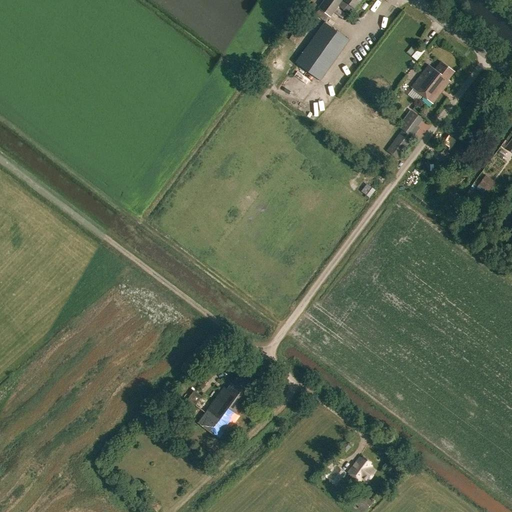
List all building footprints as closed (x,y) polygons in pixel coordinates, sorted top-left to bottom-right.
[(329,16),(337,5),(342,8),(346,3),(354,8),(359,0),(324,0),(318,9),(329,16)] [(294,62),(319,80),(348,40),(324,22),(294,62)] [(418,52),(410,62),(416,67),(424,56),(418,52)] [(335,79),(338,88),(350,84),(347,77),(358,73),(356,67),(361,66),(358,57),(347,61),(350,68),(338,72),(340,77),(335,79)] [(428,65),(411,87),(432,103),(449,81),(447,79),(453,71),(440,61),(434,69),(428,65)] [(365,90),(376,103),(385,95),(374,82),(365,90)] [(336,89),(330,91),(333,98),(338,96),(336,89)] [(415,111),(421,107),(413,94),(407,97),(415,111)] [(309,108),(293,99),(288,109),(304,117),(309,108)] [(441,141),(452,149),(458,142),(454,139),(461,130),(470,137),(480,124),(478,123),(485,114),(471,104),(455,125),(448,135),(447,134),(441,141)] [(386,150),(397,158),(411,139),(412,139),(413,137),(410,135),(422,119),(410,110),(397,126),(402,129),(386,150)] [(451,170),(459,175),(463,168),(455,163),(451,170)] [(485,174),(475,187),(482,192),(485,188),(488,190),(495,181),(485,174)] [(366,185),(361,193),(369,199),(375,191),(366,185)] [(239,399),(246,404),(244,402),(256,386),(238,372),(226,388),(223,386),(222,387),(231,394),(239,400),(239,399)] [(196,421),(219,439),(246,404),(239,399),(239,400),(231,394),(222,387),(196,421)] [(183,450),(196,464),(202,459),(189,444),(183,450)] [(361,479),(365,482),(375,470),(370,467),(371,466),(369,464),(370,462),(362,457),(360,459),(359,458),(348,473),(359,481),(361,479)] [(336,465),(336,466),(326,478),(335,485),(345,472),(336,465)] [(349,500),(353,502),(364,511),(372,501),(356,490),(349,500)]
